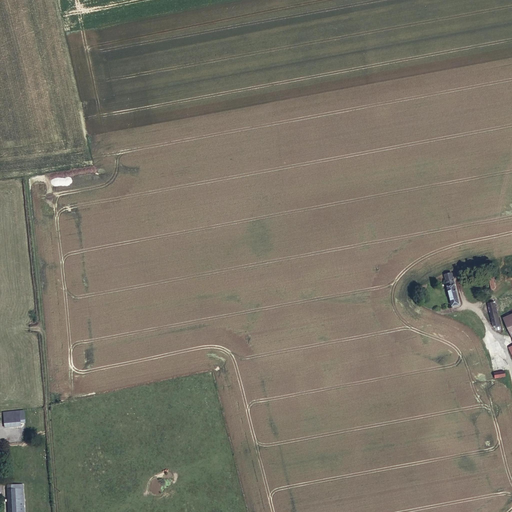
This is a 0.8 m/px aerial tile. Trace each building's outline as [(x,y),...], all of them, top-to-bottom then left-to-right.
[(459,304),(453,279),(446,281),(450,296),(448,296),(449,300),(451,299),(453,306),(459,304)] [(501,329),(500,325),(495,302),(488,304),(494,326),(496,330),(501,329)] [(388,332),(420,321),(416,311),(384,322),(388,332)] [(494,353),(500,351),(498,342),(491,345),(494,353)] [(5,428),(17,427),(16,415),(3,416),(5,428)] [(8,511),(19,511),(18,489),(7,489),(8,511)]
